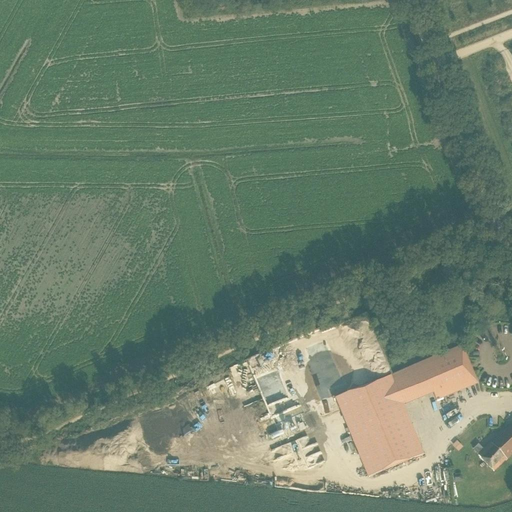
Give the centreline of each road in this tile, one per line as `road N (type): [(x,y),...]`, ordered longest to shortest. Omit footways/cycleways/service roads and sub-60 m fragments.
road 1 (track): [(497,231),(103,408),(0,443)]
road 2 (tertiary): [(511,268),(409,0)]
